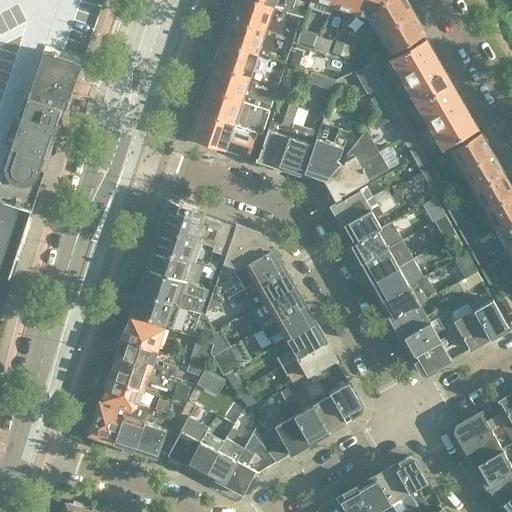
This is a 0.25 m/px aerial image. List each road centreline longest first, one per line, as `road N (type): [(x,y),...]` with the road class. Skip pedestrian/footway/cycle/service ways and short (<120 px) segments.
road 1 (residential): [(405,421),(285,205),(122,146)]
road 2 (residential): [(189,511),(18,451)]
road 3 (secondary): [(18,451),(64,276)]
road 4 (residential): [(258,511),(405,421)]
road 5 (secondary): [(122,146),(172,0)]
road 6 (secondary): [(145,0),(101,137)]
road 7 (secondary): [(101,137),(64,276)]
road 8 (secondary): [(64,276),(122,146)]
road 9 (residential): [(511,111),(444,0)]
road 10 (residential): [(405,421),(511,357)]
